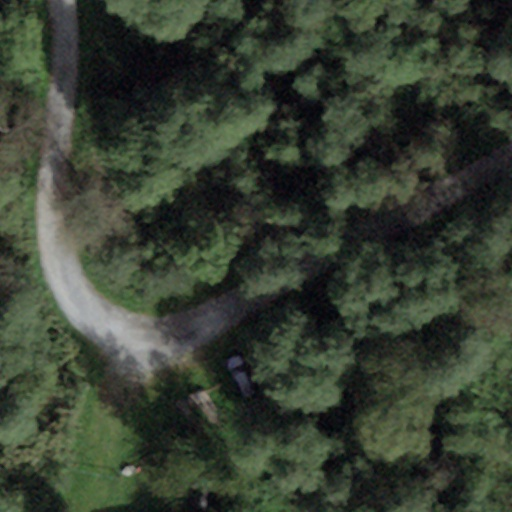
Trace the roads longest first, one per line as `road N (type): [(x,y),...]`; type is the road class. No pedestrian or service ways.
road 1 (track): [(79,304),(147,347),(214,322),(511,156)]
road 2 (track): [(56,0),(61,39),(50,203),(61,259),(133,430)]
